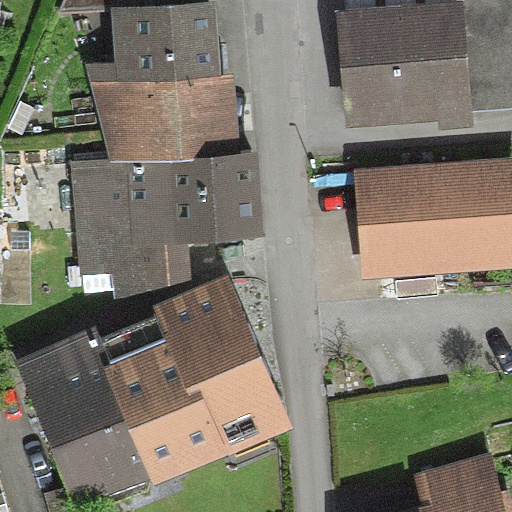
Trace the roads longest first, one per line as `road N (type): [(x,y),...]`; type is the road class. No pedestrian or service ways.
road 1 (residential): [(275,140),(309,511)]
road 2 (residential): [(511,129),(275,140)]
road 3 (residential): [(266,0),(275,140)]
